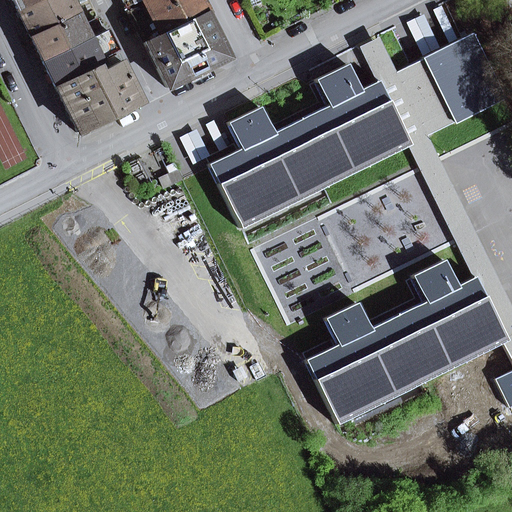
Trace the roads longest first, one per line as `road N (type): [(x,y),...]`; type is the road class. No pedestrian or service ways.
road 1 (residential): [(62,169),(261,64)]
road 2 (residential): [(0,40),(62,169)]
road 3 (residential): [(261,64),(383,0)]
